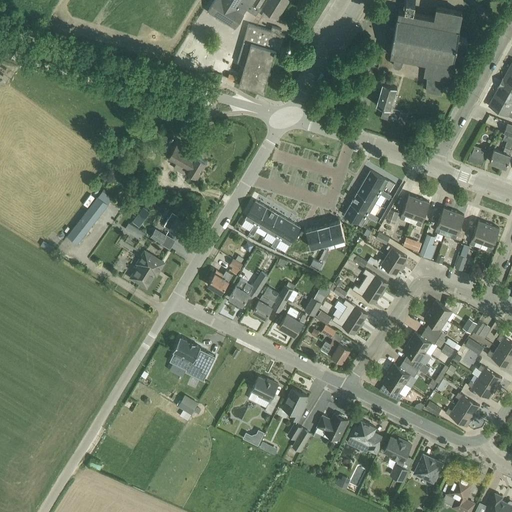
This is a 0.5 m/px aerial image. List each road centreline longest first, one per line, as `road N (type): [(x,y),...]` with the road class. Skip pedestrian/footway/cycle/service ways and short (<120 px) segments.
road 1 (tertiary): [(287,116),(0,35)]
road 2 (unclassified): [(43,511),(174,301)]
road 3 (unclassified): [(174,301),(287,116)]
road 4 (residential): [(348,387),(420,281),(485,301)]
road 5 (residential): [(348,387),(174,301)]
road 6 (residential): [(433,165),(511,22)]
road 7 (tertiary): [(433,165),(287,116)]
road 8 (residential): [(484,440),(457,441),(348,387)]
road 9 (unclassified): [(287,116),(356,0)]
